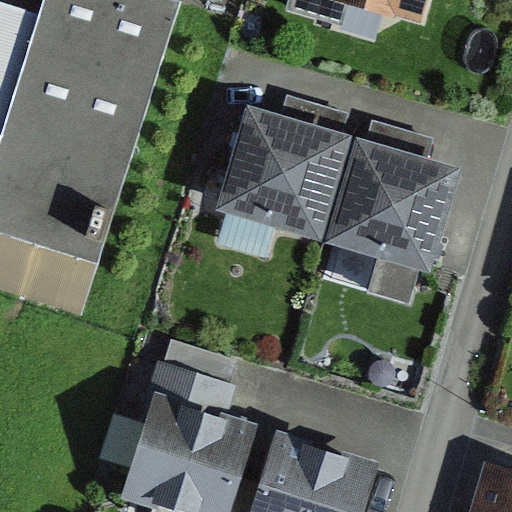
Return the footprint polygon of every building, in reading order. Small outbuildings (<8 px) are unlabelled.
[(178,7),(155,0),(41,0),(0,136),(0,237),(94,267),(178,7)] [(323,0),(422,28),(431,0),(323,0)] [(457,174),(238,116),(210,219),(424,279),(457,174)] [(221,384),(161,365),(119,497),(167,511),(360,511),(376,463),(212,411),(221,384)] [(511,511),(511,474),(485,467),(471,511),(511,511)]
